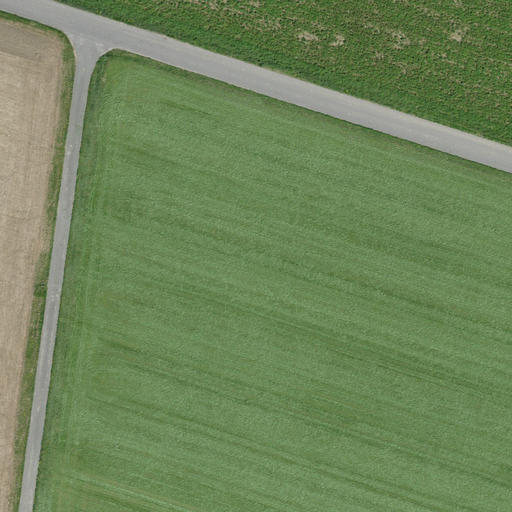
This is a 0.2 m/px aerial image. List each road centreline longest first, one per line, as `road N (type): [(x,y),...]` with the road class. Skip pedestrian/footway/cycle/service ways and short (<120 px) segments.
road 1 (unclassified): [(8,0),(511,162)]
road 2 (track): [(27,511),(90,25)]
